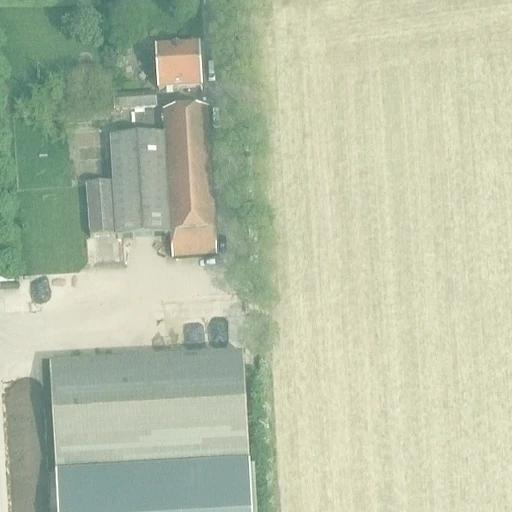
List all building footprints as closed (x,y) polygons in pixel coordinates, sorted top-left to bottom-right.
[(155,49),(158,91),(201,89),(199,47),(155,49)] [(114,97),(115,111),(155,108),(154,94),(114,97)] [(172,260),(216,257),(207,110),(163,113),(164,135),(110,139),(113,185),(86,186),(90,239),(116,238),(116,239),(170,236),(172,260)] [(66,286),(53,292),(57,303),(71,298),(66,286)] [(49,367),(55,473),(254,460),(243,356),(49,367)] [(257,511),(254,460),(55,473),(58,511),(257,511)]
